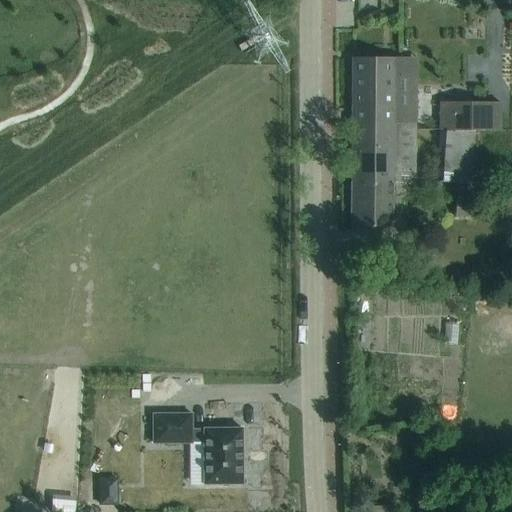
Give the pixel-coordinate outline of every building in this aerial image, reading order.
[(412,57),(352,57),(351,124),(415,124),(416,107),(412,107),(412,57)] [(500,105),(440,102),(437,127),(475,131),(497,132),(500,105)] [(415,124),(351,124),(351,227),(393,227),(394,185),(415,185),(416,124),(415,124)] [(472,184),(475,131),(437,127),(435,182),(472,184)] [(458,312),(457,332),(467,332),(468,313),(458,312)] [(191,414),(152,414),(153,443),(191,443),(191,442),(203,442),(203,485),(242,485),(242,428),(203,429),(191,429),(191,414)] [(432,494),(431,485),(404,488),(406,498),(432,494)]
